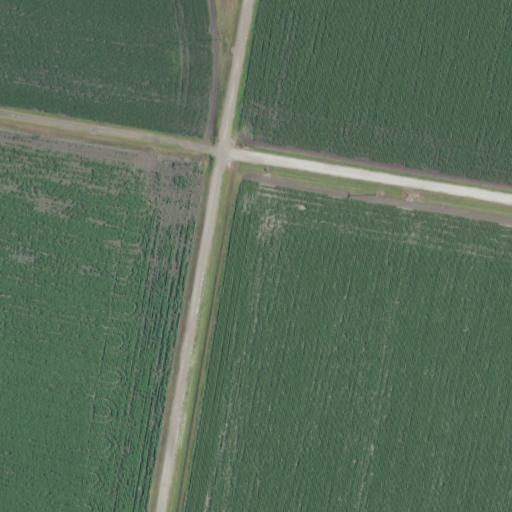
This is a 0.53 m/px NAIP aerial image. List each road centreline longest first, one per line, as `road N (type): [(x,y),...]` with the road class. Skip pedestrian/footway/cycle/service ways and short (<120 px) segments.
road 1 (residential): [(511,203),(0,117)]
road 2 (residential): [(164,511),(250,0)]
